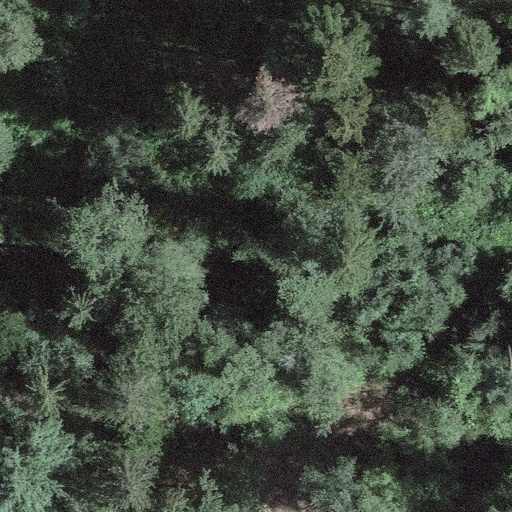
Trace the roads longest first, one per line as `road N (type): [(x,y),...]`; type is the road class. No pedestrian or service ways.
road 1 (track): [(252,0),(175,278),(107,437)]
road 2 (track): [(0,422),(107,437),(304,501),(314,511)]
